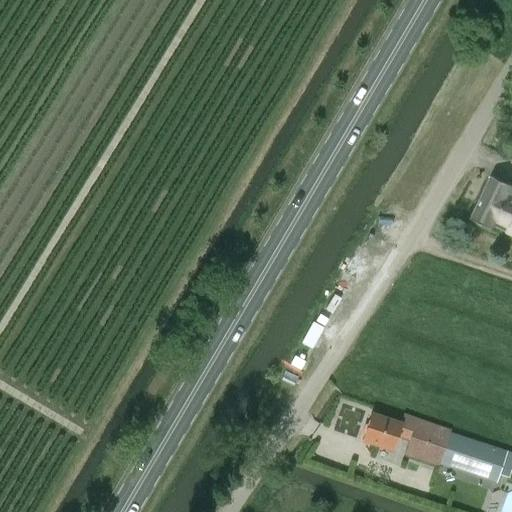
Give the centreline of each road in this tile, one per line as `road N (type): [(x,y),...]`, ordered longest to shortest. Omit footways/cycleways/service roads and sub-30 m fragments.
road 1 (primary): [(120,511),(423,0)]
road 2 (unclassified): [(228,511),(511,71)]
